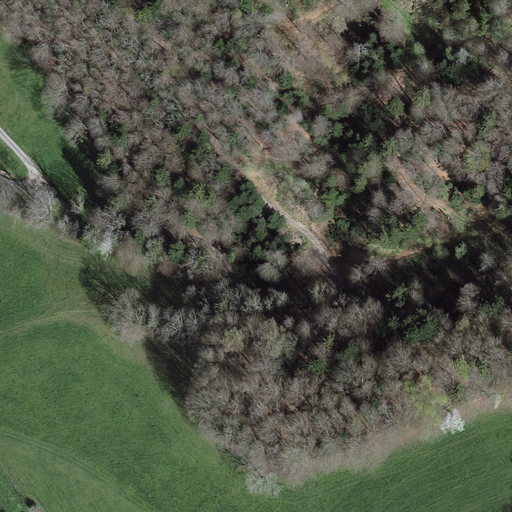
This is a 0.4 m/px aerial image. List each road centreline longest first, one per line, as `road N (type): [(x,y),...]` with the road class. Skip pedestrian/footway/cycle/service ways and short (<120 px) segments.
road 1 (track): [(139,0),(162,64),(231,165),(311,241),(336,281),(333,309),(303,320),(261,311),(203,243),(63,208),(31,181)]
road 2 (track): [(407,22),(394,130),(402,173),(417,192),(490,231),(492,240),(336,281)]
road 3 (track): [(303,320),(260,331),(59,309),(0,331)]
road 4 (track): [(511,103),(460,97),(401,14),(378,0)]
road 5 (track): [(345,0),(304,23),(272,29),(239,25),(196,0)]
